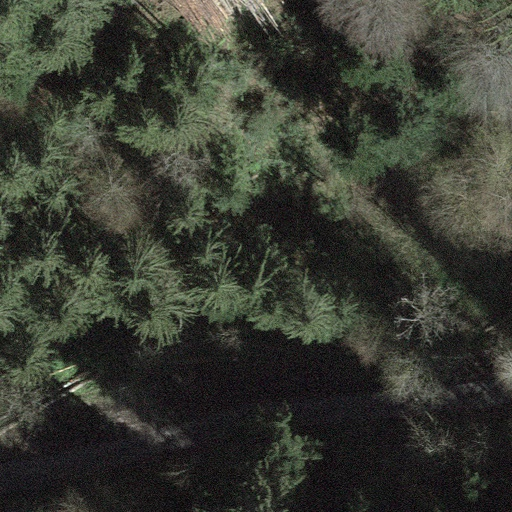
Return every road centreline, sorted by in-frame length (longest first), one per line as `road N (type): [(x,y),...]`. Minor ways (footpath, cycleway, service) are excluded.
road 1 (track): [(0,459),(227,462),(511,395)]
road 2 (track): [(128,0),(0,111)]
